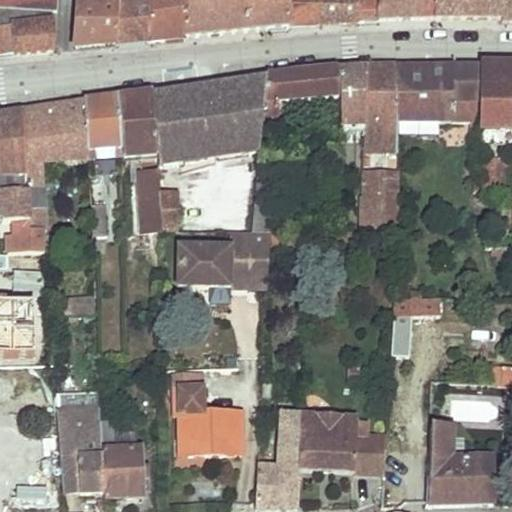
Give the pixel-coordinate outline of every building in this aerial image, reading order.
[(57,14),(57,0),(0,0),(0,57),(53,53),(52,14),(57,14)] [(118,5),(117,7),(115,47),(147,44),(150,0),(148,0),(118,5)] [(182,39),(186,0),(148,0),(150,0),(147,44),(166,42),(182,41),(182,39)] [(288,27),(289,0),(186,0),(182,39),(261,32),(287,29),(288,27)] [(289,0),(288,27),(301,26),(316,26),(318,0),(289,0)] [(318,0),(316,26),(333,25),(357,24),(362,0),(318,0)] [(386,23),(433,22),(438,0),(362,0),(357,24),(386,23)] [(438,0),(433,22),(501,22),(505,0),(438,0)] [(511,25),(511,0),(505,0),(501,22),(500,25),(511,25)] [(117,7),(76,3),(73,51),(94,49),(115,47),(117,7)] [(397,140),(396,125),(396,68),(378,69),(366,69),(363,128),(363,145),(397,145),(397,140)] [(478,147),(478,133),(478,68),(438,68),(396,68),(396,125),(437,125),(469,125),(468,146),(478,147)] [(478,68),(478,133),(495,133),(495,68),(478,68)] [(511,68),(503,68),(495,68),(495,133),(498,133),(511,133),(511,68)] [(340,129),(363,128),(366,69),(352,70),(338,71),(339,98),(340,129)] [(265,82),(262,113),(261,136),(271,135),(271,130),(278,129),(276,104),(339,98),(338,71),(301,76),(265,80),(265,82)] [(170,128),(262,113),(265,82),(247,82),(197,89),(152,95),(157,156),(158,175),(161,234),(172,233),(171,212),(176,211),(175,194),(170,194),(168,150),(172,149),(170,128)] [(157,156),(152,95),(130,98),(117,100),(121,150),(122,160),(157,156)] [(121,150),(117,100),(103,102),(84,105),(87,153),(121,150)] [(87,163),(87,153),(84,105),(51,109),(21,113),(27,193),(30,232),(42,232),(46,232),(42,166),(87,163)] [(0,193),(27,193),(21,113),(5,115),(0,116),(0,193)] [(437,140),(437,125),(396,125),(397,140),(437,140)] [(511,133),(498,133),(509,153),(511,152),(511,133)] [(397,156),(397,145),(363,145),(363,156),(397,156)] [(122,160),(121,150),(87,153),(87,163),(87,165),(122,162),(122,160)] [(511,193),(511,171),(494,162),(478,161),(477,183),(473,183),(473,192),(511,193)] [(139,235),(161,234),(158,175),(136,177),(139,235)] [(367,236),(398,237),(397,176),(381,176),(362,175),(360,235),(367,236)] [(270,235),(270,233),(272,233),(275,188),(255,186),(251,234),(270,235)] [(30,232),(27,193),(0,193),(0,212),(0,213),(1,225),(13,224),(14,238),(7,238),(7,257),(44,257),(42,232),(30,232)] [(105,207),(91,208),(92,239),(106,239),(105,207)] [(309,248),(310,234),(272,233),(270,233),(270,235),(269,247),(309,248)] [(269,247),(270,235),(251,234),(229,234),(229,250),(177,249),(177,290),(257,291),(267,291),(269,247)] [(366,261),(367,236),(360,235),(310,234),(309,248),(347,249),(347,257),(366,261)] [(106,239),(92,239),(95,278),(108,277),(106,239)] [(490,261),(511,262),(511,251),(491,251),(490,261)] [(94,300),(64,301),(64,317),(94,316),(94,300)] [(412,301),(393,301),(391,355),(411,356),(412,317),(434,317),(434,309),(447,309),(447,302),(419,301),(412,301)] [(34,309),(0,308),(0,357),(33,358),(34,309)] [(348,361),(347,383),(359,384),(360,362),(348,361)] [(502,370),(501,387),(507,388),(509,370),(502,370)] [(443,400),(444,385),(431,383),(431,400),(443,400)] [(274,386),(262,386),(262,400),(273,401),(274,386)] [(179,418),(180,459),(192,459),(242,458),(241,416),(202,416),(202,391),(174,392),(175,418),(179,418)] [(99,410),(57,412),(61,486),(79,486),(80,496),(103,495),(101,452),(100,426),(100,417),(99,410)] [(110,425),(110,417),(100,417),(100,426),(110,425)] [(257,469),(253,511),(297,511),(299,474),(296,474),(299,419),(281,418),(278,470),(257,469)] [(335,476),(383,479),(384,455),(385,441),(368,440),(369,427),(356,427),(357,423),(299,419),(296,474),(299,474),(335,476)] [(430,420),(428,470),(478,472),(477,507),(485,508),(491,508),(493,454),(452,453),(453,424),(430,420)] [(114,452),(113,425),(110,425),(100,426),(101,452),(114,452)] [(114,452),(101,452),(103,495),(104,502),(129,501),(143,500),(140,451),(114,452)] [(428,470),(428,481),(426,509),(445,509),(477,507),(478,472),(428,470)] [(79,486),(61,486),(61,497),(80,496),(79,486)]
